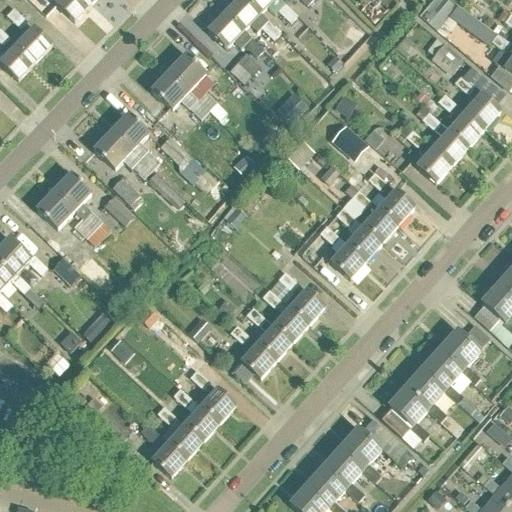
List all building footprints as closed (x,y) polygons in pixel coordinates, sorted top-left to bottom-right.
[(80,0),(64,0),(55,10),(73,27),(90,9),(80,0)] [(80,0),(90,9),(99,0),(80,0)] [(277,1),(275,0),(243,0),(242,1),(260,19),(260,18),(267,11),(275,19),(278,16),(290,28),(297,21),(277,1)] [(275,0),(277,1),(277,0),(288,0),(291,3),(293,0),(295,0),(306,11),(317,0),(275,0)] [(344,0),(341,0),(326,13),(342,32),(359,18),(344,0)] [(374,29),(389,14),(375,0),(373,0),(360,14),(374,29)] [(448,22),(457,12),(442,0),(438,0),(420,22),(437,36),(448,22)] [(242,1),(225,19),(263,56),(264,55),(243,35),(250,29),(258,37),(261,33),(273,45),(280,38),(260,18),(260,19),(242,1)] [(487,51),(496,38),(458,10),(457,12),(448,22),(487,51)] [(7,21),(6,21),(19,34),(27,26),(14,14),(7,21)] [(263,56),(225,19),(208,36),(225,54),(234,45),(239,51),(244,49),(257,62),(263,56)] [(297,57),(308,67),(332,42),(321,31),(297,57)] [(17,50),(16,51),(34,68),(51,50),(33,33),(17,50)] [(0,35),(0,49),(4,53),(11,45),(0,35)] [(511,49),(497,38),(490,47),(503,56),(502,58),(500,57),(493,67),(498,71),(490,82),(509,97),(511,92),(511,49)] [(358,58),(375,64),(382,47),(364,41),(358,58)] [(431,65),(451,81),(464,65),(445,49),(444,49),(438,44),(428,56),(434,61),(431,65)] [(16,51),(0,67),(0,69),(17,86),(34,68),(16,51)] [(185,59),(168,78),(188,98),(189,97),(206,79),(185,59)] [(334,61),(326,70),(334,78),(342,69),(334,61)] [(355,75),(371,93),(377,88),(361,70),(355,75)] [(500,117),(495,112),(505,101),(471,73),(463,83),(461,81),(455,89),(467,100),(474,93),(482,100),(465,118),(484,135),(500,117)] [(188,98),(168,78),(150,96),(158,103),(171,116),(180,106),(189,115),(190,114),(201,125),(209,117),(196,105),(197,105),(189,97),(188,98)] [(205,96),(197,105),(196,105),(209,117),(217,108),(205,96)] [(424,110),(430,104),(421,96),(415,102),(424,110)] [(348,123),(357,107),(344,99),(335,115),(348,123)] [(484,135),(465,118),(445,100),(438,107),(452,119),(452,118),(459,125),(449,136),(468,153),(484,135)] [(280,120),(291,131),(300,121),(289,111),(280,120)] [(449,136),(429,118),(427,120),(421,115),(417,119),(423,124),(422,125),(442,144),(433,154),(452,171),(468,153),(449,136)] [(128,119),(110,138),(151,177),(160,168),(148,157),(148,156),(140,148),(149,139),(128,119)] [(433,154),(404,128),(397,135),(419,155),(418,156),(426,162),(417,172),(435,189),(452,171),(433,154)] [(345,131),(331,147),(355,167),(369,151),(345,131)] [(151,177),(110,138),(93,156),(114,176),(123,166),(131,175),(130,176),(136,180),(137,179),(144,185),(151,177)] [(170,142),(160,152),(183,174),(180,177),(193,189),(204,200),(216,188),(205,177),(193,165),(194,164),(170,142)] [(283,160),(300,175),(315,158),(298,143),(283,160)] [(244,156),(232,168),(242,178),(254,166),(244,156)] [(267,178),(275,186),(290,170),(282,162),(267,178)] [(328,190),(339,178),(331,171),(320,183),(328,190)] [(414,213),(395,196),(375,178),(368,186),(388,204),(379,214),(398,231),(414,213)] [(92,199),(71,179),(53,197),(74,217),(82,225),(102,244),(110,236),(102,228),(82,209),(92,199)] [(155,179),(148,187),(176,214),(184,206),(155,179)] [(113,194),(135,214),(142,207),(137,203),(140,200),(122,183),(113,194)] [(398,231),(379,214),(351,189),(344,197),(364,215),(356,225),(363,232),(382,249),(398,231)] [(74,217),(53,197),(35,216),(56,236),(74,217)] [(134,222),(114,202),(104,212),(125,231),(134,222)] [(235,233),(246,220),(236,212),(225,225),(235,233)] [(363,232),(356,225),(343,213),(335,221),(348,233),(347,235),(354,241),(347,250),(346,250),(365,267),(382,249),(363,232)] [(102,244),(82,225),(74,233),(86,245),(86,244),(94,252),(102,244)] [(338,259),(330,268),(327,266),(329,264),(316,253),(305,265),(333,291),(343,280),(349,285),(365,267),(346,250),(347,250),(326,231),(319,239),(333,251),(331,253),(338,259)] [(30,264),(9,243),(0,252),(0,269),(13,282),(16,279),(23,272),(25,274),(29,269),(41,280),(47,274),(33,260),(30,264)] [(81,280),(64,263),(53,274),(70,291),(81,280)] [(0,269),(0,296),(10,286),(23,299),(38,314),(45,308),(29,293),(30,292),(16,279),(13,282),(0,269)] [(511,274),(498,290),(511,303),(511,274)] [(285,277),(278,285),(292,297),(299,289),(285,277)] [(481,309),(484,311),(474,322),(507,352),(511,346),(511,303),(498,290),(481,309)] [(290,314),(290,313),(269,295),(262,303),(283,321),(274,331),(273,332),(292,349),(308,330),(290,314)] [(290,313),(290,314),(308,330),(325,312),(306,296),(290,313)] [(0,311),(6,317),(12,310),(0,298),(0,311)] [(235,313),(226,305),(217,315),(226,323),(235,313)] [(273,332),(274,331),(253,313),(246,321),(267,339),(261,345),(257,350),(276,367),(292,349),(273,332)] [(149,315),(139,326),(148,334),(158,323),(149,315)] [(188,339),(198,348),(212,332),(202,323),(188,339)] [(251,345),(252,344),(237,331),(230,338),(243,350),(242,352),(249,358),(241,368),(259,385),(276,367),(257,350),(251,345)] [(70,336),(59,348),(69,358),(80,346),(70,336)] [(457,336),(439,356),(462,376),(460,378),(473,390),(479,384),(466,371),(479,357),(457,336)] [(109,356),(123,369),(133,359),(119,346),(109,356)] [(462,376),(439,356),(422,374),(445,395),(443,397),(456,409),(458,408),(463,403),(449,390),(460,378),(462,376)] [(58,379),(69,369),(57,357),(47,368),(58,379)] [(445,395),(422,374),(405,393),(428,414),(426,416),(440,428),(446,421),(432,409),(443,397),(445,395)] [(198,375),(190,383),(204,396),(211,388),(198,375)] [(123,387),(111,394),(125,405),(133,395),(123,387)] [(415,428),(426,416),(428,414),(405,393),(388,412),(394,417),(384,429),(400,443),(408,434),(423,447),(429,440),(415,428)] [(201,413),(200,413),(193,406),(180,394),(173,401),(194,420),(184,431),(203,447),(219,429),(201,413)] [(217,395),(201,413),(219,429),(236,411),(217,395)] [(76,397),(70,404),(80,412),(86,406),(76,397)] [(463,403),(458,408),(470,419),(476,412),(464,401),(463,403)] [(164,412),(157,420),(170,432),(177,424),(164,412)] [(504,413),(499,420),(505,425),(510,419),(504,413)] [(360,436),(358,434),(340,454),(363,474),(361,477),(374,489),(380,482),(367,470),(381,455),(392,465),(403,453),(371,424),(360,436)] [(450,426),(442,430),(450,448),(459,444),(450,426)] [(148,430),(141,437),(154,448),(161,441),(148,430)] [(184,431),(168,449),(187,465),(203,447),(184,431)] [(187,465),(168,449),(152,467),(170,484),(187,465)] [(442,449),(423,469),(431,476),(450,456),(442,449)] [(363,474),(340,454),(323,473),(346,493),(344,495),(357,507),(364,500),(350,488),(361,477),(363,474)] [(511,465),(507,462),(501,469),(511,479),(511,478),(511,465)] [(346,493),(323,473),(306,491),(329,511),(328,511),(338,511),(333,507),(344,495),(346,493)] [(482,491),(493,500),(494,500),(508,511),(511,511),(511,478),(511,479),(500,493),(489,484),(482,491)] [(448,479),(442,486),(458,499),(464,493),(448,479)] [(483,479),(477,487),(482,491),(489,484),(483,479)] [(328,511),(329,511),(306,491),(289,510),(291,511),(328,511)] [(435,511),(439,511),(446,504),(436,495),(427,505),(435,511)] [(461,498),(455,504),(462,511),(468,504),(461,498)] [(508,511),(494,500),(493,500),(483,511),(477,511),(470,506),(464,511),(508,511)]
